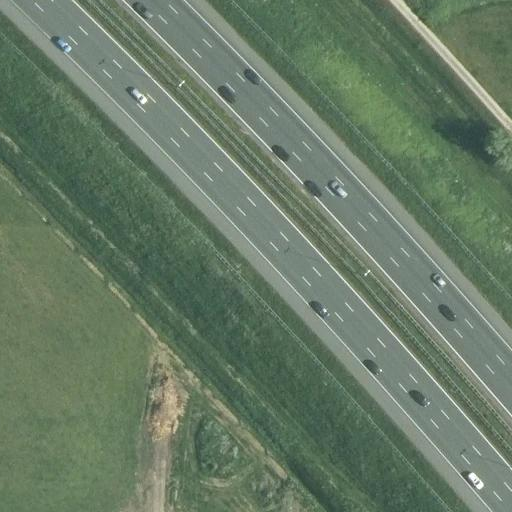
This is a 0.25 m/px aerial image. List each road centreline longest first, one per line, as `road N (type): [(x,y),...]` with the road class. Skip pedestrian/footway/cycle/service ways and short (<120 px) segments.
road 1 (motorway): [(34,0),(352,326),(511,511)]
road 2 (motorway): [(511,393),(145,0)]
road 3 (unclassified): [(511,145),(374,0)]
